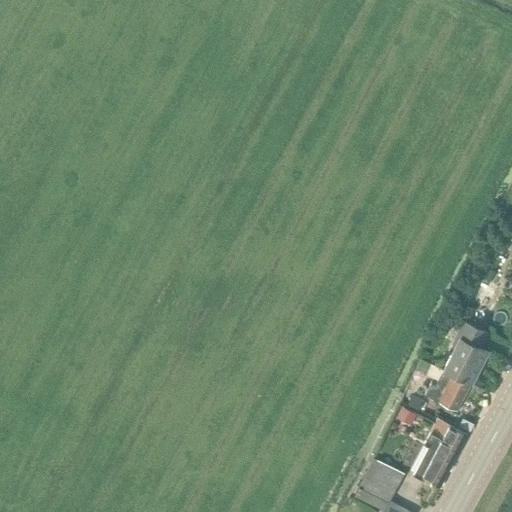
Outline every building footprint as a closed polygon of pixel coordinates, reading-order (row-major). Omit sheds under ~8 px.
[(511,211),(511,212),(499,235),(511,241),(511,211)] [(443,370),(470,384),(471,385),(488,351),(480,347),(487,332),(463,320),(450,343),(454,345),(442,369),(443,370)] [(456,411),(470,384),(443,370),(435,386),(430,384),(425,395),(456,411)] [(412,394),(407,404),(420,411),(425,401),(412,394)] [(402,408),(397,418),(409,425),(415,414),(402,408)] [(428,445),(412,474),(439,488),(467,434),(455,428),(436,418),(423,443),(428,445)] [(461,418),(455,428),(467,434),(469,430),(472,424),(461,418)] [(374,457),(353,495),(381,511),(382,511),(383,511),(390,499),(404,474),(400,472),(374,457)]
